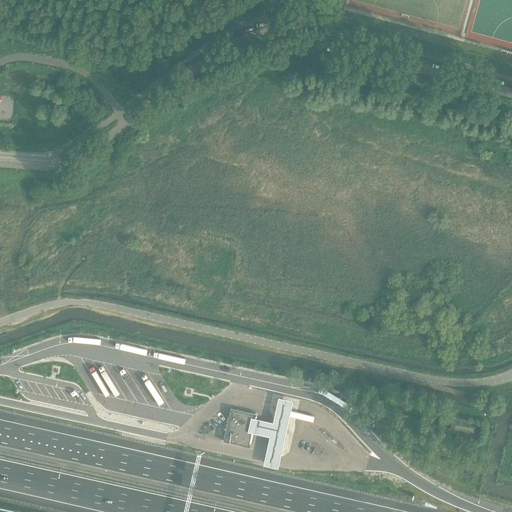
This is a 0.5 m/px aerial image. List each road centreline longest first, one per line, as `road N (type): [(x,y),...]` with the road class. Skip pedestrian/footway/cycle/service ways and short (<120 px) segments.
road 1 (unclassified): [(511,93),(274,32),(218,52),(82,157),(0,158)]
road 2 (unclassified): [(511,377),(430,381),(74,302),(0,322)]
road 3 (motorway): [(342,511),(0,435)]
road 4 (motorway): [(0,470),(184,511)]
